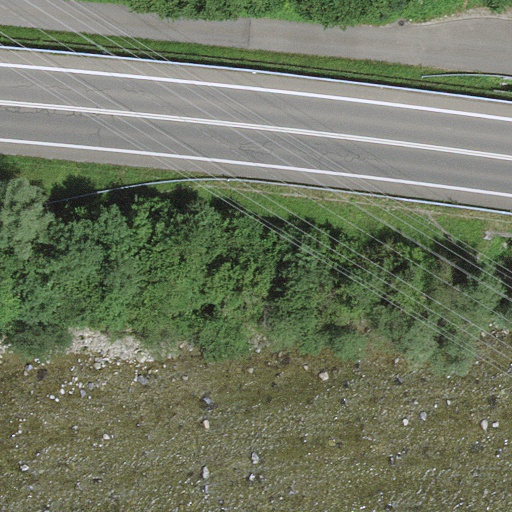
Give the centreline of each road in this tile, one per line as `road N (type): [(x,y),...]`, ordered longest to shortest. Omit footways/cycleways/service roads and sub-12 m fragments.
road 1 (trunk): [(511,157),(0,103)]
road 2 (unclassified): [(511,56),(0,9)]
